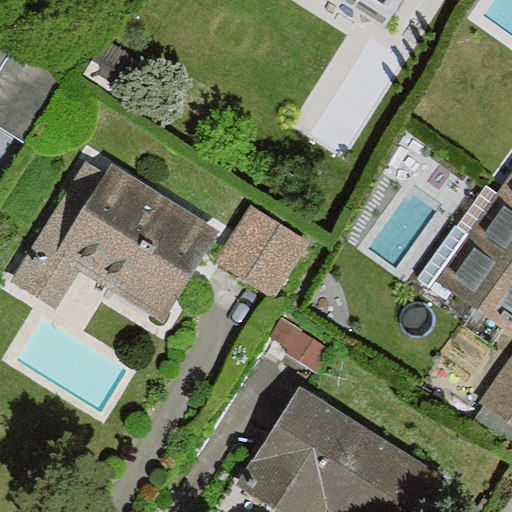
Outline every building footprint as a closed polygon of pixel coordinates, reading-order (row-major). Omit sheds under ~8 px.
[(377,0),(354,0),(371,11),(377,0)] [(54,85),(14,60),(0,81),(0,133),(17,144),(54,85)] [(511,337),(511,171),(431,287),(509,341),(511,337)] [(217,234),(120,176),(112,190),(87,175),(21,284),(56,306),(79,269),(165,321),(217,234)] [(307,245),(251,214),(222,266),(279,297),(307,245)] [(511,362),(479,410),(511,432),(511,362)] [(416,511),(436,478),(298,396),(236,500),(256,511),(320,511),(321,511),(322,511),(416,511)]
